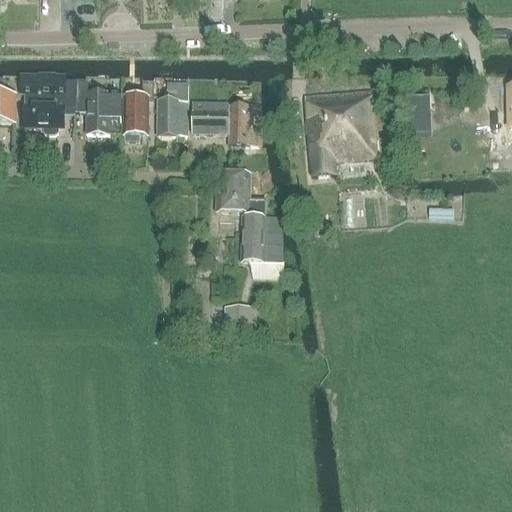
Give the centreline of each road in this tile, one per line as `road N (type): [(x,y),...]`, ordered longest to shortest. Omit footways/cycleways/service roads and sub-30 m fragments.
road 1 (residential): [(319,30),(0,38)]
road 2 (residential): [(175,329),(161,189),(149,174),(0,171)]
road 3 (unclassified): [(511,25),(319,30)]
